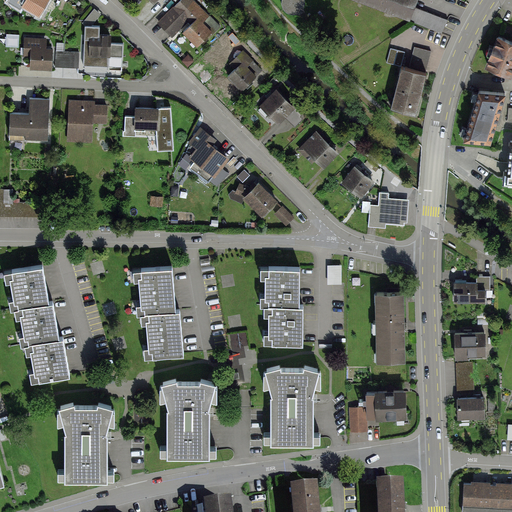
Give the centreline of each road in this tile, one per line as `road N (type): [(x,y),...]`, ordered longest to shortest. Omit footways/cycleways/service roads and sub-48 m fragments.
road 1 (residential): [(435,452),(160,485),(63,511)]
road 2 (residential): [(0,235),(351,244)]
road 3 (residential): [(351,244),(187,86)]
road 4 (tertiary): [(428,255),(435,452)]
road 5 (residential): [(0,80),(187,86)]
road 6 (tertiary): [(452,75),(435,150),(428,255)]
road 7 (residential): [(187,86),(100,0)]
